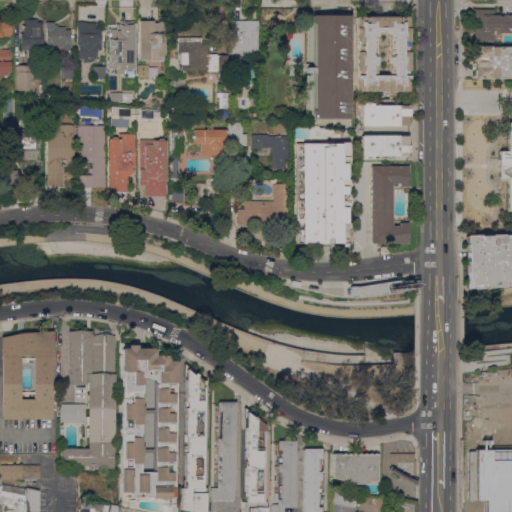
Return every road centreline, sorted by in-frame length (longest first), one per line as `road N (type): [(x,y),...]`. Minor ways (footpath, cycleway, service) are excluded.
road 1 (residential): [(441,419),(338,426),(280,404),(175,333),(133,316),(96,307),(0,310)]
road 2 (residential): [(440,262),(300,271),(105,215),(0,217)]
road 3 (secondary): [(440,262),(438,0)]
